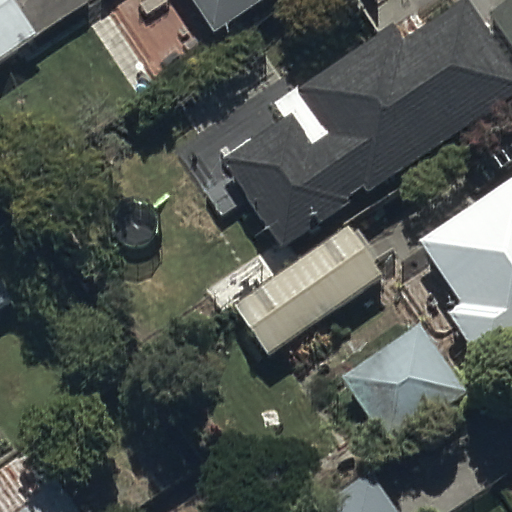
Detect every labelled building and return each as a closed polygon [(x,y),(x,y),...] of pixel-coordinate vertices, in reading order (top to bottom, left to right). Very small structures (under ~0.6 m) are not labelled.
[(0,0),(0,71),(39,43),(7,0),(0,0)] [(186,0),(216,43),(279,0),(186,0)] [(511,6),(492,20),(511,49),(511,6)] [(287,259),(511,109),(511,73),(470,10),(405,53),(394,37),(277,115),(285,127),(225,166),(287,259)] [(490,384),(511,368),(511,192),(422,253),(465,317),(451,327),(490,384)] [(273,365),(385,287),(348,234),(236,312),(273,365)] [(0,285),(0,312),(12,305),(0,285)] [(389,456),(467,401),(420,333),(342,387),(389,456)] [(80,511),(41,452),(0,478),(0,511),(80,511)] [(395,511),(374,479),(324,511),(395,511)]
